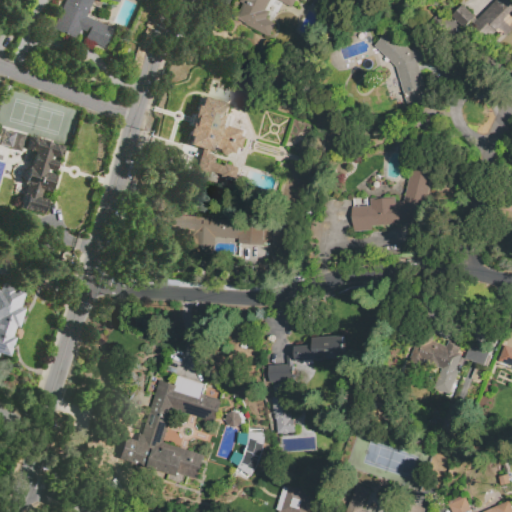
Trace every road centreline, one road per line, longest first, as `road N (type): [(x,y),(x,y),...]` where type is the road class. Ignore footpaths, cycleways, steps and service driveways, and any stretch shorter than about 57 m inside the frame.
road 1 (residential): [(19,511),(153,69),(182,0)]
road 2 (residential): [(88,287),(261,300),(418,268),(511,282)]
road 3 (residential): [(511,102),(495,141),(473,273)]
road 4 (residential): [(0,69),(138,121)]
